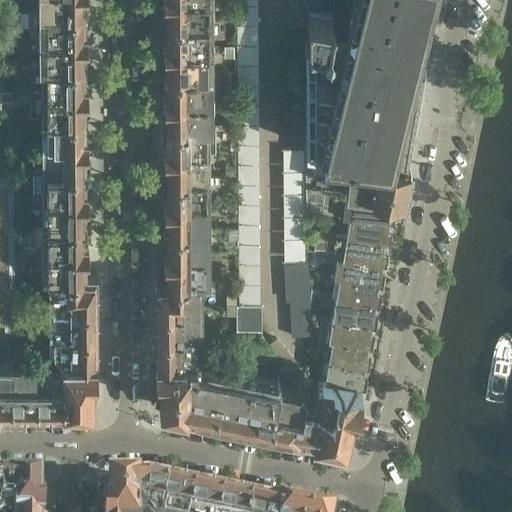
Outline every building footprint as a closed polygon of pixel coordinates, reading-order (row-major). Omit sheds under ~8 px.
[(86,10),(86,0),(41,0),(41,10),(86,10)] [(207,18),(207,3),(212,3),(211,0),(162,0),(163,18),(207,18)] [(416,57),(429,0),(359,0),(349,41),(328,35),(335,8),(311,2),(309,31),(304,29),(305,144),(404,156),(421,58),(416,57)] [(297,21),(297,7),(272,7),(272,21),(294,21),(297,21)] [(87,62),(86,10),(41,10),(41,24),(37,24),(37,47),(42,47),(42,62),(45,62),(87,62)] [(207,33),(207,18),(163,18),(163,45),(212,45),(212,33),(207,33)] [(294,33),(294,21),(272,21),(272,33),(294,33)] [(294,45),(294,33),(272,33),(272,46),(294,45)] [(207,71),(207,57),(212,57),(212,45),(163,45),(163,71),(207,71)] [(295,58),(294,45),(272,46),(272,58),(295,58)] [(295,71),(295,58),(272,58),(272,72),(295,71)] [(254,72),(254,59),(235,71),(235,85),(254,72)] [(87,88),(87,62),(45,62),(45,88),(87,88)] [(208,84),(207,71),(163,71),(163,97),(212,96),(212,84),(208,84)] [(295,84),(295,71),(272,72),(273,84),(295,84)] [(235,97),(254,84),(254,72),(235,85),(235,96),(235,97)] [(254,97),(254,84),(235,97),(235,107),(235,109),(254,97)] [(295,97),(295,84),(273,84),(273,97),(295,97)] [(87,114),(87,88),(45,88),(45,114),(87,114)] [(208,124),(208,108),(212,108),(212,96),(163,97),(163,124),(205,124),(208,124)] [(254,110),(254,97),(235,109),(235,121),(254,110)] [(295,110),(295,97),(273,97),(273,110),(295,110)] [(235,133),(254,120),(254,110),(235,121),(235,133)] [(295,123),(295,110),(273,110),(273,123),(295,123)] [(87,140),(87,114),(45,114),(45,140),(87,140)] [(205,150),(205,124),(163,124),(163,150),(205,150)] [(87,166),(87,140),(45,140),(45,166),(87,166)] [(405,174),(408,157),(404,156),(305,144),(306,161),(405,174)] [(205,176),(205,150),(163,150),(163,176),(205,176)] [(401,192),(405,174),(306,161),(306,180),(398,192),(401,192)] [(87,194),(87,166),(45,166),(45,194),(87,194)] [(205,202),(205,176),(163,176),(163,202),(205,202)] [(393,217),(398,192),(306,180),(307,208),(349,213),(393,217)] [(13,300),(14,255),(13,188),(0,188),(0,323),(11,323),(13,300)] [(87,220),(87,194),(45,194),(45,220),(87,220)] [(205,228),(205,202),(163,202),(163,228),(205,228)] [(305,218),(305,208),(281,209),(281,219),(305,218)] [(390,237),(393,217),(349,213),(346,232),(390,237)] [(305,231),(305,218),(281,219),(282,231),(305,231)] [(87,246),(87,220),(45,220),(45,246),(87,246)] [(205,253),(205,228),(163,228),(163,254),(205,253)] [(386,260),(390,237),(346,232),(317,229),(314,250),(342,253),(386,260)] [(306,244),(305,231),(282,231),(282,245),(306,244)] [(306,256),(306,244),(282,245),(282,256),(306,256)] [(87,273),(87,246),(45,246),(46,273),(54,273),(87,273)] [(205,279),(205,253),(163,254),(163,280),(197,279),(205,279)] [(383,279),(386,260),(342,253),(339,273),(383,279)] [(307,267),(306,256),(282,256),(283,267),(307,267)] [(254,277),(254,264),(235,264),(235,277),(254,277)] [(307,279),(307,267),(283,267),(283,280),(307,279)] [(379,302),(383,279),(339,273),(309,268),(310,290),(336,293),(336,296),(379,302)] [(95,273),(87,273),(54,273),(54,300),(95,300),(95,273)] [(254,288),(254,277),(235,277),(235,288),(254,288)] [(197,303),(197,279),(163,280),(155,280),(155,304),(197,303)] [(308,292),(307,279),(283,280),(284,293),(288,293),(308,292)] [(254,301),(254,288),(235,288),(235,301),(254,301)] [(308,303),(308,292),(288,293),(288,304),(308,303)] [(376,319),(379,302),(336,296),(333,313),(376,319)] [(95,327),(95,300),(54,300),(54,327),(95,327)] [(259,302),(254,301),(235,301),(235,314),(259,314),(259,302)] [(197,331),(197,303),(155,304),(155,331),(197,331)] [(308,314),(308,303),(288,304),(289,315),(308,314)] [(372,342),(376,319),(333,313),(331,326),(330,336),(372,342)] [(259,326),(259,314),(235,314),(235,326),(259,326)] [(309,325),(308,314),(289,315),(289,326),(309,325)] [(96,358),(95,327),(54,327),(54,351),(62,358),(96,358)] [(197,353),(197,331),(155,331),(156,358),(193,357),(197,353)] [(368,363),(372,342),(330,336),(326,358),(368,363)] [(184,410),(193,365),(193,357),(156,358),(156,403),(160,404),(160,405),(184,410)] [(96,403),(96,358),(62,358),(62,366),(62,404),(92,404),(96,403)] [(364,385),(368,363),(326,358),(322,380),(361,385),(364,385)] [(0,404),(11,405),(11,362),(0,361),(0,404)] [(38,405),(37,362),(11,362),(11,405),(38,405)] [(62,404),(62,366),(53,366),(50,362),(37,362),(38,405),(62,404)] [(212,416),(221,371),(193,365),(184,410),(212,416)] [(239,422),(249,376),(221,371),(212,416),(239,422)] [(267,427),(276,387),(277,382),(249,376),(239,422),(267,427)] [(354,416),(359,393),(361,385),(322,380),(318,379),(314,402),(318,408),(354,416)] [(294,433),(301,400),(302,397),(298,392),(276,387),(267,427),(294,433)] [(349,443),(354,416),(318,408),(314,402),(301,400),(294,433),(345,443),(345,442),(349,443)] [(0,511),(43,511),(44,485),(40,485),(40,484),(0,484),(0,511)] [(138,511),(139,484),(107,484),(107,485),(104,485),(103,511),(138,511)] [(163,511),(168,488),(148,484),(139,484),(138,511),(163,511)] [(192,511),(196,494),(168,488),(163,511),(192,511)] [(221,511),(224,500),(196,494),(192,511),(221,511)] [(250,511),(252,505),(224,500),(221,511),(250,511)]
